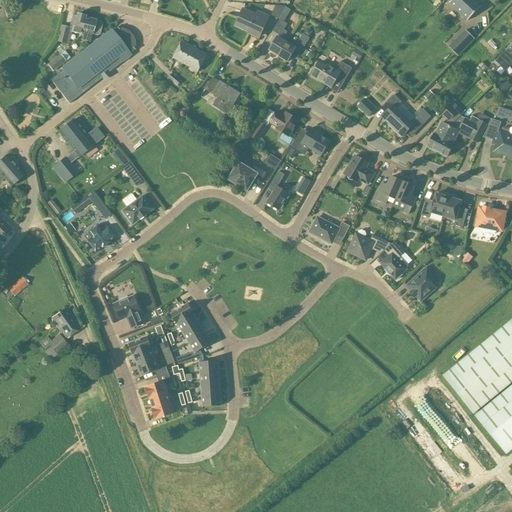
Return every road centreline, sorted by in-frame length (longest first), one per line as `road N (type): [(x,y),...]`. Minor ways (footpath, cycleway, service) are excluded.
road 1 (residential): [(230,348),(227,435),(206,455),(165,456),(146,440),(92,276)]
road 2 (residential): [(289,240),(227,197),(197,195),(92,276)]
road 3 (residential): [(20,148),(146,49),(161,21)]
road 4 (unclassified): [(354,130),(205,36)]
road 5 (unclassified): [(511,189),(414,162),(354,130)]
road 6 (residential): [(230,348),(279,331),(338,268)]
road 7 (residential): [(289,240),(354,130)]
